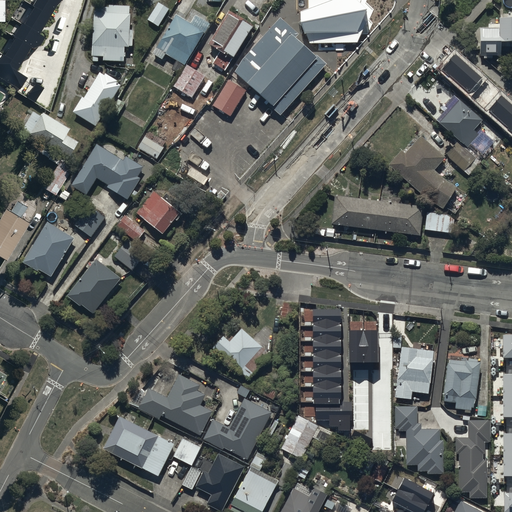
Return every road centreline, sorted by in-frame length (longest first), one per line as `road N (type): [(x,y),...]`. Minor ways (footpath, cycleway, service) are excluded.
road 1 (residential): [(251,256),(259,215),(405,48),(426,0)]
road 2 (residential): [(511,292),(251,256)]
road 3 (residential): [(68,360),(93,375),(113,373),(214,263),(251,256)]
road 4 (residential): [(138,511),(21,452)]
